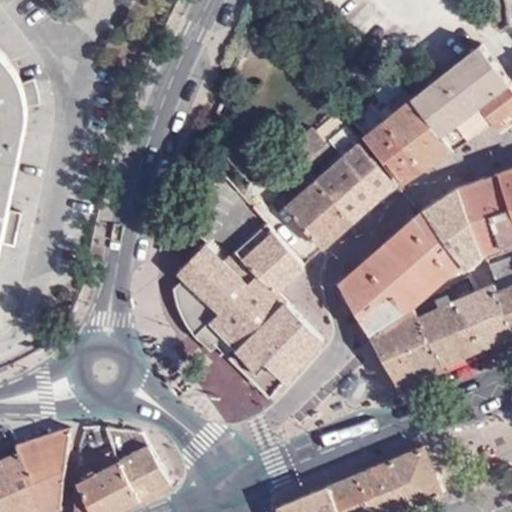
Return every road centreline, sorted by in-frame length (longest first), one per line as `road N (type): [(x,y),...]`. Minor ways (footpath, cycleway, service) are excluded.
road 1 (residential): [(511,145),(420,194),(345,251),(329,290),(341,322),(339,348),(217,471)]
road 2 (residential): [(107,341),(134,179),(209,0)]
road 3 (tertiary): [(511,374),(226,491)]
